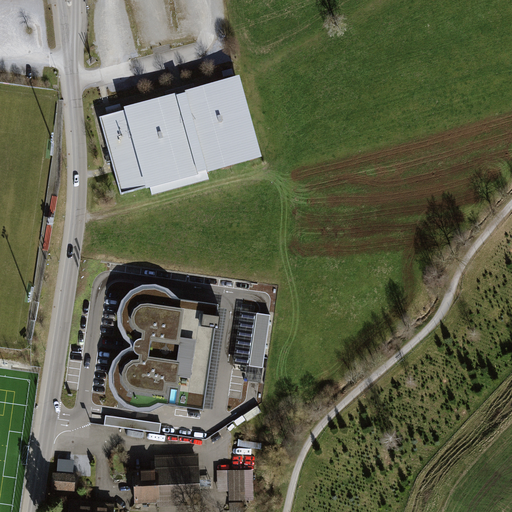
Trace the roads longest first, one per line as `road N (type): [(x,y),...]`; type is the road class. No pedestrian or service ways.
road 1 (tertiary): [(68,0),(77,223),(34,511)]
road 2 (track): [(511,203),(458,268),(432,324),(315,432),(287,511)]
